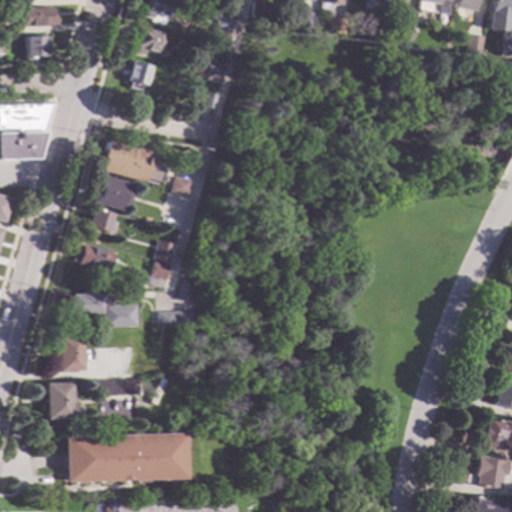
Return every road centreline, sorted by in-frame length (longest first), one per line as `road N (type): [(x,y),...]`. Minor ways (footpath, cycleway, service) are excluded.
road 1 (primary): [(0,372),(97,0)]
road 2 (residential): [(398,511),(453,306),(505,199)]
road 3 (residential): [(212,131),(68,112)]
